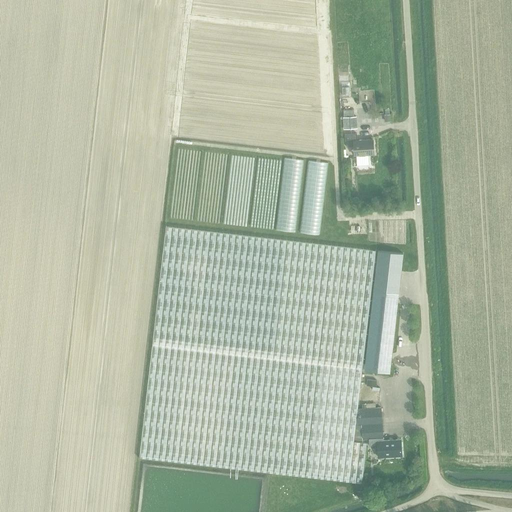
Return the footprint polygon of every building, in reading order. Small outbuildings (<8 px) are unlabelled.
[(345,129),(357,128),(356,116),(344,117),(345,129)] [(346,149),(354,149),(354,156),(362,155),(374,154),(373,139),(357,140),(357,133),(345,134),(346,149)] [(381,408),(377,408),(358,409),(361,386),(376,251),(166,226),(139,458),(362,483),(367,442),(355,441),(356,425),(362,425),(362,439),(369,439),(369,446),(378,445),(379,457),(402,456),(401,439),(384,441),(384,438),(383,438),(381,408)] [(374,291),(365,370),(390,373),(399,293),(374,291)] [(285,490),(285,491),(285,493),(286,494),(287,495),(288,496),(289,497),(290,498),(292,498),(293,498),(294,498),(296,498),(297,497),(298,496),(299,495),(300,494),(300,493),(301,492),(301,490),(301,489),(300,487),(300,486),(299,485),(298,484),(297,483),(296,483),(294,482),(293,482),(292,482),(290,483),(289,483),(288,484),(287,485),(286,486),(285,487),(285,489),(285,490)] [(316,490),(316,489),(316,488),(315,487),(315,486),(314,485),(313,485),(312,484),(311,484),(310,484),(309,484),(307,484),(306,485),(305,485),(305,486),(304,487),(304,488),(303,489),(303,490),(303,492),(304,493),(304,494),(305,495),(306,496),(307,496),(309,497),(310,497),(311,497),(312,496),(313,496),(314,495),(315,495),(315,494),(316,493),(316,492),(316,490)]
